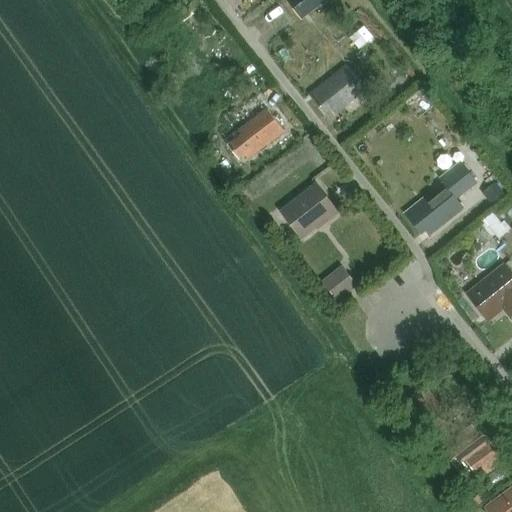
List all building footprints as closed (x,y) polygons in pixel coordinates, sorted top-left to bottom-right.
[(285,0),(300,20),(327,0),(285,0)] [(358,31),(368,42),(375,36),(366,25),(358,31)] [(349,34),(340,40),(349,52),(358,46),(349,34)] [(335,115),(366,91),(347,66),(310,95),(326,115),(332,111),(335,115)] [(407,102),(417,116),(434,106),(424,91),(407,102)] [(249,159),(285,132),(282,128),(285,126),(276,114),(273,116),(268,110),(240,131),(242,134),(229,145),(244,165),(250,160),(249,159)] [(483,191),(498,179),(478,153),(463,165),(483,191)] [(460,164),(440,180),(443,184),(455,199),(456,200),(476,184),(460,164)] [(430,235),(463,209),(456,200),(455,199),(443,184),(405,214),(421,234),(426,231),(430,235)] [(496,184),(483,194),(493,206),(505,195),(496,184)] [(316,185),(282,212),(303,239),(323,223),(324,224),(338,213),(316,185)] [(495,214),(482,225),(496,243),(511,230),(505,221),(502,223),(495,214)] [(477,242),(474,245),(479,252),(483,249),(477,242)] [(511,273),(505,264),(467,294),(483,315),(488,312),(493,317),(505,308),(511,317),(511,316),(511,273)] [(338,301),(357,286),(345,270),(326,285),(338,301)] [(458,357),(451,361),(455,367),(462,362),(458,357)] [(411,391),(425,383),(415,363),(401,370),(411,391)] [(411,394),(405,385),(396,391),(402,400),(411,394)] [(439,405),(427,388),(415,396),(427,413),(439,405)] [(494,447),(493,446),(498,443),(494,437),(489,441),(476,424),(442,449),(456,468),(463,463),(466,468),(494,447)] [(494,447),(466,468),(476,480),(503,460),(494,447)] [(511,511),(511,488),(486,508),(488,511),(511,511)] [(476,491),(468,498),(475,508),(484,501),(476,491)]
